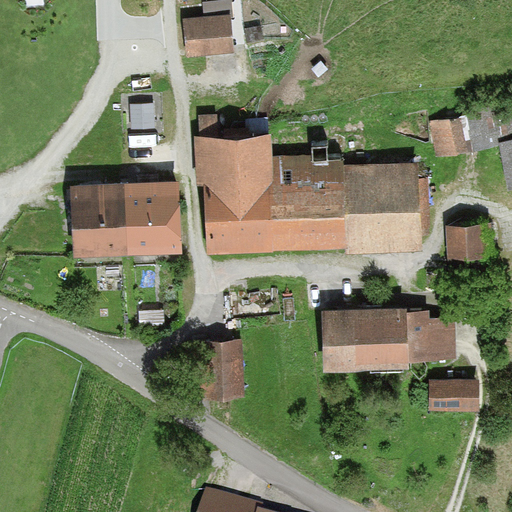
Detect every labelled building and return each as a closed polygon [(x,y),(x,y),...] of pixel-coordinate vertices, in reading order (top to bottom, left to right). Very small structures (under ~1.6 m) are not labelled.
[(201,15),(202,32),(225,30),(223,13),(201,15)] [(202,32),(182,35),(185,66),(228,62),(225,30),(202,32)] [(262,35),(243,38),(245,50),(264,47),(262,35)] [(156,96),(131,98),(133,125),(158,124),(156,96)] [(477,145),(505,139),(511,177),(511,98),(469,107),(477,145)] [(462,112),(434,117),(442,152),(469,147),(462,112)] [(342,154),(272,157),(270,123),(197,126),(199,176),(207,176),(210,241),(346,235),(346,244),(423,241),(419,157),(342,161),(342,154)] [(179,173),(73,175),(75,242),(130,240),(181,239),(179,173)] [(490,215),(447,217),(449,249),(492,247),(490,215)] [(408,295),(323,299),(326,360),(410,357),(410,352),(409,303),(408,295)] [(409,303),(410,352),(457,352),(456,311),(431,311),(430,303),(409,303)] [(242,386),(241,334),(200,335),(200,387),(242,386)] [(478,370),(429,372),(430,403),(479,402),(478,370)] [(260,504),(209,490),(202,511),(264,511),(258,510),(260,504)]
